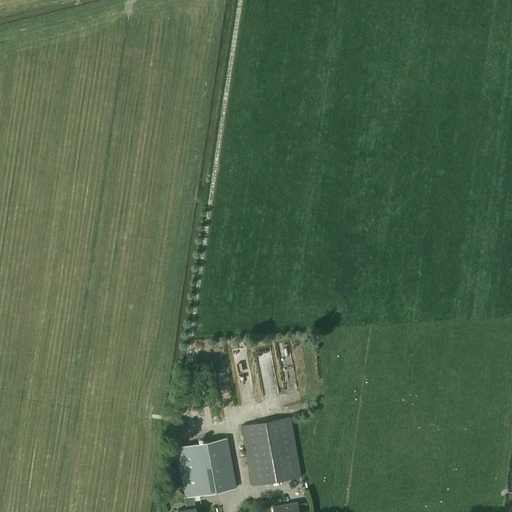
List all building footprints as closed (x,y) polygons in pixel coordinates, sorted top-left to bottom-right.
[(270,345),(255,348),(265,396),(280,393),(270,345)] [(282,352),(285,369),(286,374),(294,373),(290,345),(281,346),(282,352)] [(220,391),(231,389),(224,346),(213,348),(220,391)] [(236,377),(245,376),(241,346),(232,347),(236,377)] [(213,404),(209,376),(194,378),(198,407),(213,404)] [(291,416),(240,425),(251,485),(302,477),(291,416)] [(196,511),(195,507),(193,496),(237,488),(227,437),(175,446),(187,508),(177,510),(177,511),(196,511)] [(307,511),(306,502),(298,504),(297,502),(273,506),(273,511),(307,511)]
